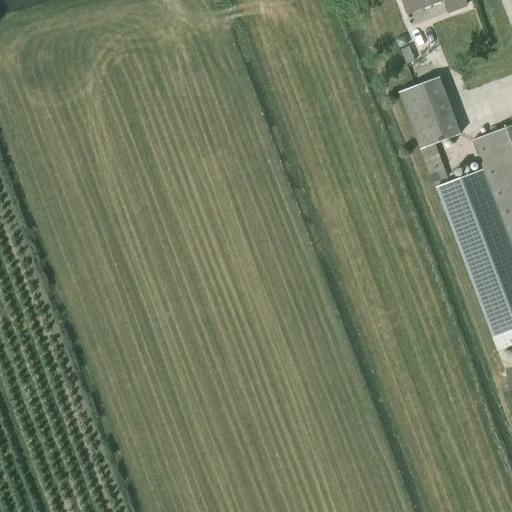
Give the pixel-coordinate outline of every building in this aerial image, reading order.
[(442,0),(447,13),(466,6),(464,0),(401,0),(406,13),(439,0),(442,0)] [(404,36),(396,40),(399,48),(407,44),(404,36)] [(420,150),(459,135),(438,78),(399,92),(420,150)] [(511,125),(510,126),(472,140),(483,169),(511,244),(511,125)] [(511,244),(483,169),(436,188),(499,351),(511,345),(511,244)]
